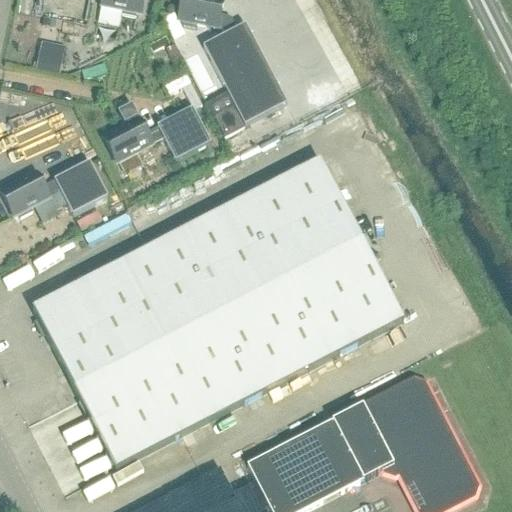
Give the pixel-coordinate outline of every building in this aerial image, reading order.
[(102,0),(100,11),(121,15),(120,19),(135,22),(136,18),(140,19),(143,0),(102,0)] [(245,30),(236,34),(230,22),(219,21),(222,6),(194,0),(182,0),(178,25),(182,26),(181,30),(195,33),(196,29),(222,34),(225,40),(202,52),(233,112),(213,122),(223,142),(244,132),(286,110),(245,30)] [(296,0),(308,21),(325,12),(318,0),(296,0)] [(327,19),(310,26),(317,43),(334,37),(327,19)] [(41,46),(35,75),(58,80),(64,51),(41,46)] [(138,126),(104,143),(116,166),(117,166),(124,179),(141,170),(134,156),(161,142),(174,167),(210,149),(192,114),(156,133),(144,139),(138,126)] [(320,167),(32,315),(115,476),(403,327),(320,167)] [(13,221),(18,219),(20,223),(33,217),(30,213),(49,203),(49,202),(60,197),(72,221),(108,203),(89,168),(43,192),(36,178),(0,197),(13,221)] [(246,471),(267,511),(314,511),(382,478),(384,482),(395,485),(399,484),(413,511),(457,511),(474,504),(478,492),(425,389),(413,385),(246,471)]
